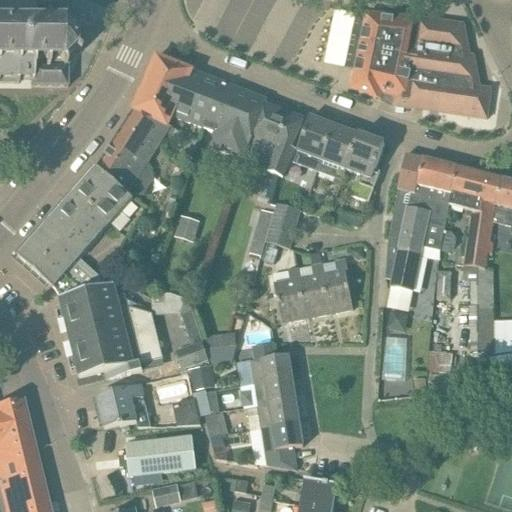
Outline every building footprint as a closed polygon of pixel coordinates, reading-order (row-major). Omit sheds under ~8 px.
[(0,0),(0,83),(15,84),(19,84),(19,80),(30,81),(30,85),(31,85),(31,88),(33,88),(65,88),(65,89),(67,89),(67,86),(67,69),(67,67),(66,67),(64,61),(74,52),(80,54),(81,51),(75,49),(76,35),(81,33),(80,29),(74,32),(64,22),(67,16),(65,16),(65,15),(64,0),(0,0)] [(336,11),(330,65),(354,67),(359,13),(336,11)] [(415,18),(370,14),(366,17),(351,90),(381,101),(382,94),(396,98),(393,107),(424,111),(424,112),(487,121),(487,120),(491,90),(480,88),(474,57),(470,57),(465,32),(464,30),(464,27),(464,25),(415,18)] [(157,58),(134,111),(168,128),(172,119),(190,125),(196,109),(191,108),(202,81),(201,78),(202,76),(192,72),(193,72),(157,58)] [(196,109),(190,125),(214,134),(208,152),(227,159),(242,164),(245,157),(265,106),(267,102),(202,76),(201,78),(202,81),(191,108),(196,109)] [(295,152),(292,150),(303,121),(265,106),(245,157),(269,166),(267,173),(283,179),(295,152)] [(130,188),(169,129),(168,128),(134,111),(97,168),(126,194),(130,188)] [(291,163),(318,173),(322,162),(335,128),(310,118),(303,137),(298,152),(297,152),(295,152),(283,179),(284,180),(291,163)] [(347,171),(360,137),(335,128),(322,162),(318,173),(342,183),(347,171)] [(360,137),(347,171),(356,175),(348,197),(369,205),(380,174),(375,171),(385,146),(360,137)] [(445,232),(446,228),(449,206),(457,170),(424,161),(423,161),(406,157),(397,192),(399,192),(389,249),(386,281),(391,282),(390,289),(415,294),(424,249),(440,253),(445,232)] [(227,159),(222,170),(238,176),(242,164),(227,159)] [(90,176),(74,194),(110,227),(133,202),(126,194),(97,168),(97,169),(96,169),(97,171),(93,176),(90,176)] [(476,356),(493,357),(493,271),(486,270),(488,253),(492,253),(493,243),(490,242),(493,212),(495,206),(501,180),(457,169),(457,170),(449,206),(446,228),(451,207),(471,212),(464,267),(463,284),(470,284),(471,353),(476,356)] [(511,182),(501,180),(495,206),(498,207),(494,223),(494,224),(511,229),(511,236),(511,235),(511,182)] [(110,227),(74,194),(18,257),(17,258),(18,259),(19,259),(53,289),(54,291),(80,261),(110,227)] [(273,218),(296,225),(300,212),(277,206),(275,215),(274,214),(273,218)] [(337,223),(357,229),(364,222),(339,213),(337,223)] [(289,250),(296,225),(273,218),(268,235),(269,235),(266,244),(268,244),(278,247),(289,250)] [(195,225),(180,220),(173,241),(188,246),(195,225)] [(277,251),(278,247),(268,244),(263,262),(274,265),(278,251),(277,251)] [(351,251),(352,257),(357,261),(363,260),(362,250),(351,251)] [(88,291),(100,278),(80,261),(54,291),(60,300),(80,379),(80,381),(106,375),(107,382),(143,373),(141,366),(163,360),(152,316),(142,313),(142,312),(120,305),(118,299),(117,300),(114,287),(87,294),(89,291),(88,291)] [(337,273),(324,276),(332,316),(353,312),(346,273),(348,273),(346,261),(335,263),(337,273)] [(308,320),(332,316),(324,276),(322,265),(311,267),(313,278),(300,280),(308,320)] [(308,320),(300,280),(298,270),(288,272),(290,283),(274,286),(278,306),(282,325),(308,320)] [(493,271),(493,357),(494,357),(511,354),(511,322),(494,323),(493,271)] [(451,274),(440,274),(438,286),(437,302),(450,302),(451,274)] [(193,313),(181,317),(184,325),(196,321),(195,319),(193,313)] [(196,321),(184,325),(186,333),(198,329),(196,321)] [(198,329),(186,333),(189,341),(201,337),(198,329)] [(236,347),(235,336),(208,338),(210,366),(231,364),(236,347)] [(201,337),(189,341),(191,348),(203,344),(201,337)] [(191,348),(176,353),(182,371),(209,362),(203,344),(191,348)] [(289,357),(277,359),(275,346),(252,350),(255,363),(251,364),(254,387),(292,381),(289,357)] [(429,352),(426,374),(450,377),(453,355),(429,352)] [(206,390),(202,370),(191,371),(194,391),(206,390)] [(258,409),(296,403),(292,381),(254,387),(258,409)] [(423,397),(425,381),(413,382),(414,397),(423,397)] [(144,399),(141,387),(93,398),(94,401),(99,400),(101,409),(96,410),(100,427),(104,427),(105,431),(120,427),(120,429),(137,425),(135,414),(141,412),(145,405),(143,399),(144,399)] [(216,392),(194,396),(194,398),(194,401),(195,401),(196,405),(218,401),(216,392)] [(201,427),(199,420),(195,401),(194,401),(172,407),(177,428),(201,427)] [(0,450),(32,442),(22,403),(0,407),(0,450)] [(261,432),(300,426),(296,403),(258,409),(246,411),(250,434),(261,432)] [(220,437),(228,435),(222,415),(216,416),(216,415),(205,418),(211,439),(220,437)] [(303,449),(300,426),(261,432),(267,467),(297,472),(293,450),(303,449)] [(211,439),(213,449),(222,447),(220,437),(211,439)] [(195,472),(191,440),(126,447),(128,458),(119,459),(120,469),(129,468),(130,479),(195,472)] [(48,511),(32,442),(0,450),(0,511),(48,511)] [(248,484),(237,482),(235,494),(246,496),(248,484)] [(305,483),(301,508),(324,511),(333,511),(337,488),(338,489),(338,487),(305,482),(304,483),(305,483)] [(264,487),(262,501),(272,503),(275,488),(264,487)] [(181,504),(177,488),(153,494),(158,510),(181,504)] [(220,511),(218,501),(202,505),(203,511),(220,511)] [(270,511),(272,503),(262,501),(259,511),(270,511)] [(249,511),(251,505),(234,502),(232,511),(249,511)]
